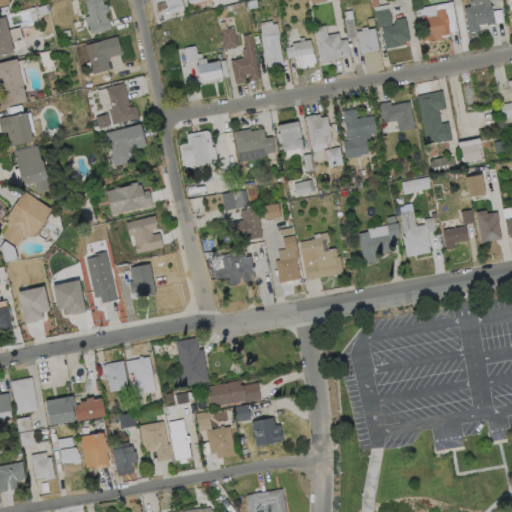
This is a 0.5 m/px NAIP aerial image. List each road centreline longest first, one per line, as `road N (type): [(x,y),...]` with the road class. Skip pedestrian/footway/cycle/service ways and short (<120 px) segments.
road 1 (residential): [(511,271),(0,360)]
road 2 (residential): [(165,120),(511,55)]
road 3 (residential): [(213,319),(138,0)]
road 4 (residential): [(322,458),(20,511)]
road 5 (residential): [(320,511),(322,446),(302,312)]
